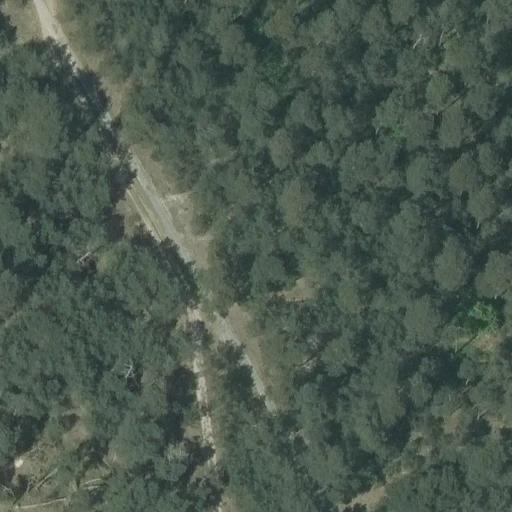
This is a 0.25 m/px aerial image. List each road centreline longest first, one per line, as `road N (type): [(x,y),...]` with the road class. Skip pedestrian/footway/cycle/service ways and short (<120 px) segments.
road 1 (track): [(44,0),(43,40),(182,297),(212,511)]
road 2 (track): [(187,324),(159,329),(79,308),(39,310),(0,328)]
